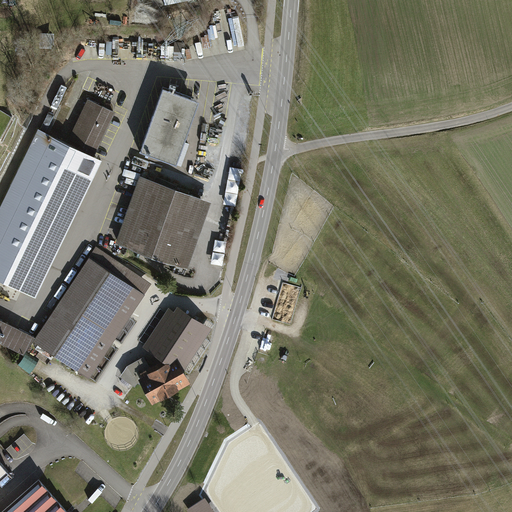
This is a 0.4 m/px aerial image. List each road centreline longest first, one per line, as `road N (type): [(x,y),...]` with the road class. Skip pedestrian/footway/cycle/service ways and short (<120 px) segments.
road 1 (secondary): [(150,511),(228,349),(276,155)]
road 2 (unclassified): [(276,155),(511,105)]
road 3 (unknown): [(238,76),(205,254)]
road 4 (secondary): [(276,155),(293,0)]
